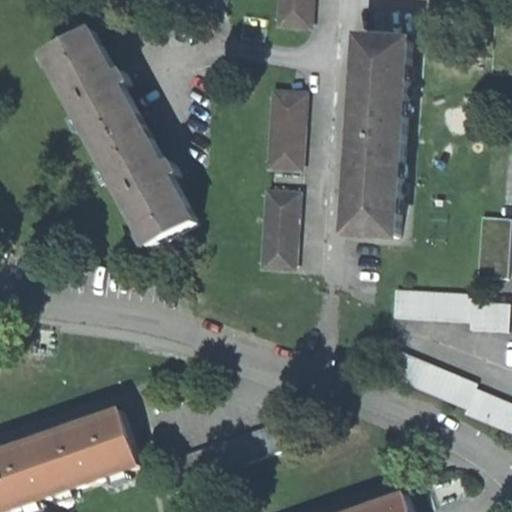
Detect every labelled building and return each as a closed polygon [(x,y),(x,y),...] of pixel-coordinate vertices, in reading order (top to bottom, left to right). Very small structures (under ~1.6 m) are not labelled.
[(317,0),(286,0),(285,27),(315,29),(317,0)] [(98,32),(53,57),(158,249),(202,226),(178,181),(186,177),(179,164),(172,168),(130,90),(136,87),(129,73),(123,77),(98,32)] [(417,44),(368,41),(356,236),(405,239),(417,44)] [(311,97),(279,95),(275,170),(307,171),(311,97)] [(305,196),(274,194),(268,269),(300,271),(305,196)] [(400,293),(399,321),(475,324),(475,332),(511,333),(511,305),(477,304),(477,296),(400,293)] [(378,314),(351,313),(349,350),(376,351),(378,314)] [(0,338),(0,367),(9,365),(0,339),(0,338)] [(482,386),(399,351),(388,376),(472,411),(470,415),(511,433),(511,404),(480,391),(482,386)] [(127,414),(0,457),(0,511),(17,511),(146,468),(127,414)] [(276,426),(285,452),(298,448),(289,422),(276,426)] [(264,431),(273,457),(285,452),(276,426),(264,431)] [(250,436),(259,462),(273,457),(264,431),(250,436)] [(237,440),(246,466),(259,462),(250,436),(237,440)] [(224,445),(233,471),(246,466),(237,440),(224,445)] [(210,449),(219,475),(233,471),(224,445),(210,449)] [(197,454),(207,480),(219,475),(210,449),(197,454)] [(197,454),(183,459),(193,485),(207,480),(197,454)] [(183,459),(170,463),(180,490),(193,485),(183,459)] [(368,511),(416,511),(411,497),(368,511)]
